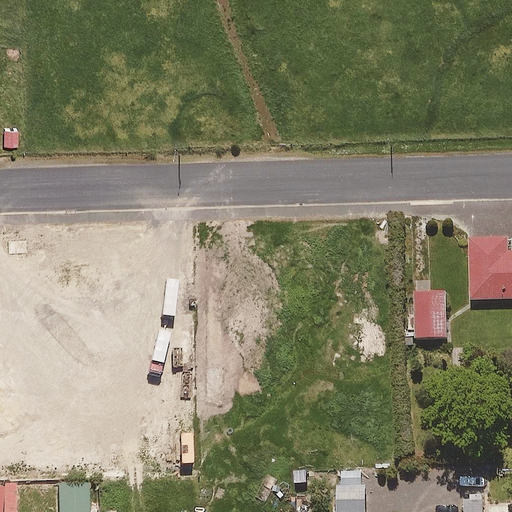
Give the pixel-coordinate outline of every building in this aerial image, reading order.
[(511,237),(468,238),(470,300),(511,299),(511,237)] [(446,293),(415,292),(414,338),(446,338),(446,293)] [(90,511),(89,485),(60,486),(60,511),(90,511)] [(369,511),(368,492),(339,494),(339,511),(369,511)] [(482,511),(482,498),(464,499),(464,511),(482,511)]
